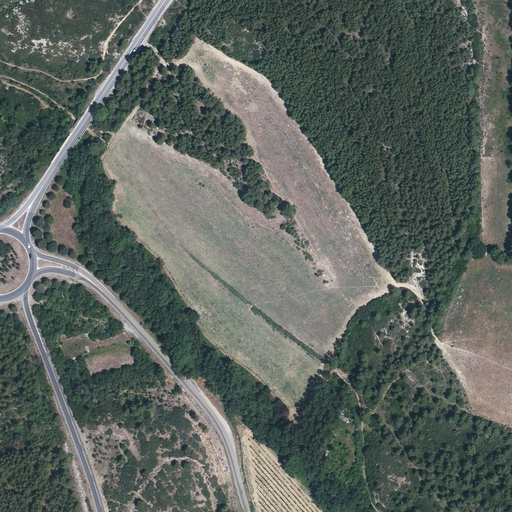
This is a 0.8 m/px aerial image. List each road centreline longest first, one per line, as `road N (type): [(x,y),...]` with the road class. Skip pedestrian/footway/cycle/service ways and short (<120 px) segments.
road 1 (primary): [(100,511),(24,286)]
road 2 (tertiary): [(137,328),(227,437),(247,511)]
road 3 (secondary): [(164,0),(47,180)]
road 4 (track): [(363,427),(402,376),(450,405),(511,427)]
road 5 (track): [(400,285),(418,294),(465,388),(468,412)]
road 6 (tertiary): [(137,328),(89,276),(32,252)]
road 7 (tertiary): [(28,281),(46,271),(73,275),(137,328)]
